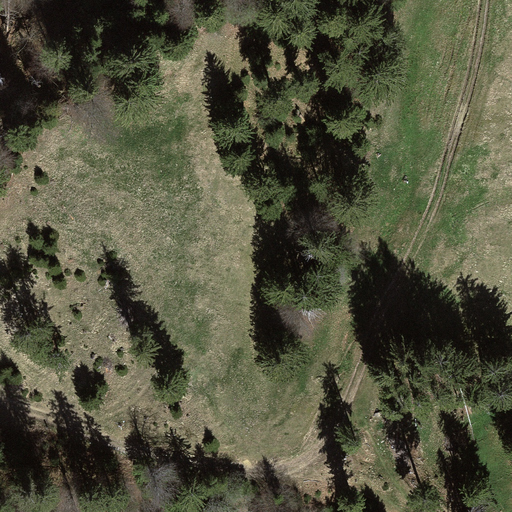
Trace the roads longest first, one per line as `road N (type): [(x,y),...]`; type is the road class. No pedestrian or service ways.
road 1 (track): [(449,93),(364,357),(320,449)]
road 2 (track): [(320,449),(290,469),(210,464),(60,427),(0,401)]
